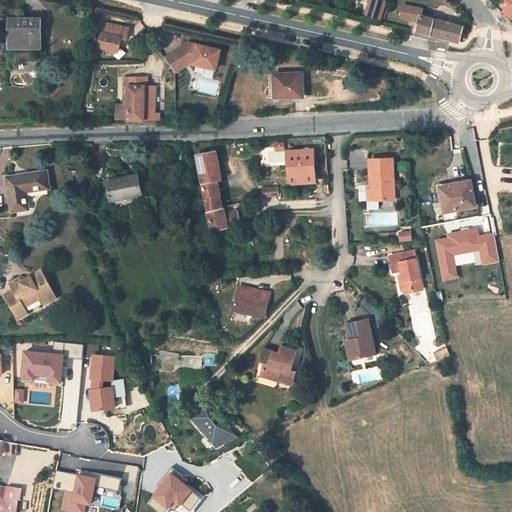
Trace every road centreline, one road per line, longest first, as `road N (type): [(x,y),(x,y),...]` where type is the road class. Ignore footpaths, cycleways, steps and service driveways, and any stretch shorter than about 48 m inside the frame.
road 1 (unclassified): [(335,124),(0,137)]
road 2 (secondary): [(417,61),(161,0)]
road 3 (residential): [(316,279),(329,278),(344,260),(335,124)]
road 4 (unclassified): [(469,99),(448,120),(335,124)]
